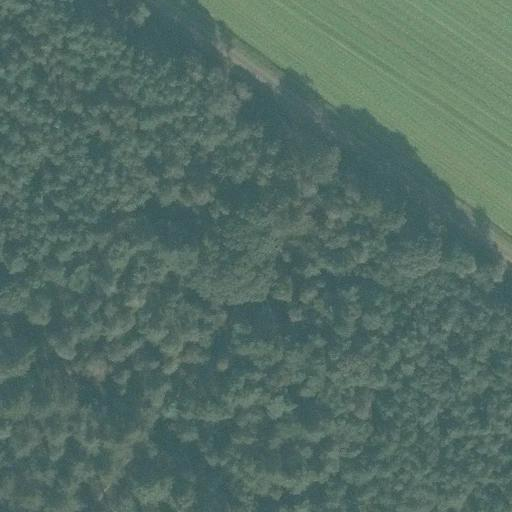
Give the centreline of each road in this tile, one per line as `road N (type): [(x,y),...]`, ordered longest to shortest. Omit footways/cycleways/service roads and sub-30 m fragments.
road 1 (track): [(86,511),(236,309),(255,265),(344,138)]
road 2 (unclassified): [(511,260),(152,0)]
